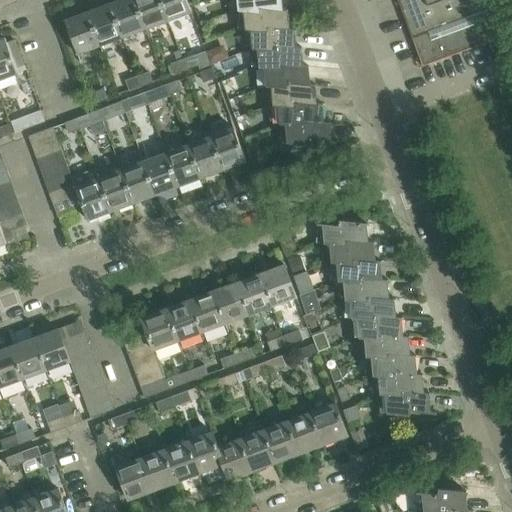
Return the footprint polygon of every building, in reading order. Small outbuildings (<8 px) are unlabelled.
[(122,0),(111,4),(123,38),(146,29),(135,0),(122,0)] [(160,0),(135,0),(146,29),(168,21),(160,0)] [(186,0),(160,0),(168,21),(191,13),(186,0)] [(243,0),(242,11),(251,12),(251,11),(260,12),(260,8),(279,10),(279,9),(279,0),(243,0)] [(398,0),(423,67),(511,33),(511,32),(499,0),(398,0)] [(111,4),(88,13),(101,46),(123,38),(111,4)] [(251,11),(251,12),(249,30),(258,31),(258,30),(267,31),(268,26),(286,28),(288,10),(279,9),(279,10),(260,8),(260,12),(251,11)] [(78,55),(101,46),(88,13),(65,21),(78,55)] [(258,30),(258,31),(256,49),(265,50),(265,49),(275,50),(275,46),(293,47),(295,29),(286,28),(268,26),(267,31),(258,30)] [(29,69),(15,37),(8,39),(22,72),(29,69)] [(6,39),(0,40),(0,79),(19,73),(6,39)] [(265,49),(265,50),(263,67),(272,68),(283,69),(283,65),(300,66),(300,65),(302,48),(293,47),(275,46),(275,50),(265,49)] [(227,47),(209,52),(212,61),(230,56),(227,47)] [(187,70),(198,65),(195,56),(183,60),(187,70)] [(183,60),(172,64),(175,74),(187,70),(183,60)] [(272,68),(270,87),(279,88),(280,87),(290,88),(290,83),(308,85),(308,84),(309,66),(300,65),(300,66),(283,65),(283,69),(272,68)] [(213,69),(201,73),(204,82),(216,78),(213,69)] [(142,86),(153,82),(150,73),(138,77),(142,86)] [(138,77),(127,81),(130,91),(142,86),(138,77)] [(182,91),(179,81),(167,85),(171,95),(182,91)] [(280,87),(279,88),(277,106),(286,107),(286,106),(297,107),(298,102),(315,104),(315,103),(316,85),(308,84),(308,85),(290,83),(290,88),(280,87)] [(159,99),(171,95),(167,85),(156,90),(159,99)] [(96,103),(108,99),(104,90),(93,94),(96,103)] [(133,98),(122,102),(125,112),(137,107),(133,98)] [(122,102),(110,107),(114,116),(125,112),(122,102)] [(286,106),(286,107),(285,125),(294,126),(294,125),(304,127),(305,121),(322,123),(322,122),(323,104),(315,103),(315,104),(298,102),(297,107),(286,106)] [(89,115),(77,119),(81,129),(92,124),(89,115)] [(34,127),(32,119),(12,126),(15,134),(34,127)] [(77,119),(66,123),(69,133),(81,129),(77,119)] [(294,125),(294,126),(292,144),(312,146),(312,140),(328,142),(330,123),(322,122),(322,123),(305,121),(304,127),(294,125)] [(0,139),(15,134),(12,126),(0,130),(0,139)] [(29,137),(33,148),(58,138),(54,128),(29,137)] [(234,128),(211,136),(224,170),(247,162),(234,128)] [(202,179),(224,170),(211,136),(189,144),(202,179)] [(33,148),(38,159),(62,150),(58,138),(33,148)] [(179,187),(202,179),(189,144),(166,153),(179,187)] [(38,159),(42,170),(66,161),(62,150),(38,159)] [(157,195),(179,187),(166,153),(144,161),(157,195)] [(70,172),(66,161),(42,170),(46,181),(70,172)] [(144,161),(121,169),(134,204),(157,195),(144,161)] [(88,221),(112,212),(99,178),(95,168),(72,177),(74,183),(79,195),(83,207),(88,221)] [(99,178),(112,212),(134,204),(121,169),(99,178)] [(0,184),(11,181),(7,170),(0,172),(0,184)] [(46,181),(50,193),(74,183),(72,177),(70,172),(46,181)] [(0,184),(0,197),(15,192),(11,181),(0,184)] [(54,204),(79,195),(74,183),(50,193),(54,204)] [(0,208),(19,202),(15,192),(0,197),(0,208)] [(83,207),(79,195),(54,204),(59,216),(83,207)] [(0,208),(0,221),(23,213),(19,202),(0,208)] [(23,213),(0,221),(0,225),(3,234),(27,225),(23,213)] [(328,244),(337,245),(337,244),(348,245),(349,240),(366,242),(366,241),(368,223),(341,221),(340,226),(330,225),(328,244)] [(372,261),(372,260),(374,242),(366,241),(366,242),(349,240),(348,245),(337,244),(337,245),(335,263),(344,264),(344,263),(355,264),(355,259),(372,261)] [(380,280),(380,279),(381,261),(372,260),(372,261),(355,259),(355,264),(344,263),(344,264),(342,281),(351,283),(351,281),(362,283),(363,278),(380,280)] [(307,273),(302,260),(290,265),(295,277),(307,273)] [(285,265),(261,274),(274,307),(298,298),(285,265)] [(238,282),(251,315),(274,307),(261,274),(238,282)] [(388,280),(380,279),(380,280),(363,278),(362,283),(351,281),(351,283),(349,301),(358,301),(358,300),(369,302),(370,297),(386,298),(387,298),(388,280)] [(238,282),(214,291),(226,324),(251,315),(238,282)] [(191,300),(203,333),(226,324),(214,291),(191,300)] [(358,300),(358,301),(356,319),(365,320),(365,319),(376,320),(377,316),(393,318),(394,316),(396,298),(387,298),(386,298),(370,297),(369,302),(358,300)] [(191,300),(166,309),(178,342),(203,333),(191,300)] [(148,333),(152,343),(155,351),(178,342),(166,309),(143,318),(148,333)] [(365,319),(365,320),(363,338),(372,339),(372,338),(383,339),(383,335),(401,337),(401,336),(402,317),(394,316),(393,318),(377,316),(376,320),(365,319)] [(58,329),(34,338),(46,371),(71,362),(70,362),(66,350),(62,339),(58,329)] [(300,329),(284,335),(287,345),(303,339),(300,329)] [(85,330),(62,339),(66,350),(90,341),(85,330)] [(327,342),(323,331),(312,335),(316,346),(327,342)] [(152,343),(148,333),(125,342),(128,352),(152,343)] [(284,335),(268,341),(271,351),(287,345),(284,335)] [(372,338),(372,339),(370,356),(378,357),(379,356),(390,358),(391,353),(407,355),(407,354),(410,337),(401,336),(401,337),(383,335),(383,339),(372,338)] [(46,371),(34,338),(10,347),(23,380),(46,371)] [(70,362),(94,353),(90,341),(66,350),(70,362)] [(128,352),(133,364),(157,355),(155,351),(152,343),(128,352)] [(318,353),(314,343),(298,349),(302,359),(318,353)] [(10,347),(0,350),(0,388),(23,380),(10,347)] [(253,347),(237,353),(240,362),(256,357),(253,347)] [(74,373),(98,364),(94,353),(70,362),(71,362),(74,373)] [(237,353),(221,359),(224,368),(240,362),(237,353)] [(379,356),(378,357),(377,375),(385,376),(385,375),(397,376),(397,372),(414,374),(414,373),(417,355),(407,354),(407,355),(391,353),(390,358),(379,356)] [(157,355),(133,364),(137,375),(161,366),(157,355)] [(282,355),(267,361),(270,371),(286,365),(282,355)] [(267,361),(251,367),(254,377),(270,371),(267,361)] [(79,384),(102,375),(98,364),(74,373),(79,384)] [(189,371),(193,380),(209,374),(205,365),(189,371)] [(137,375),(141,386),(165,377),(161,366),(137,375)] [(344,378),(339,366),(330,369),(335,381),(344,378)] [(177,386),(193,380),(189,371),(173,377),(177,386)] [(385,375),(385,376),(384,394),(392,395),(392,394),(404,395),(405,391),(421,393),(421,392),(424,374),(414,373),(414,374),(397,372),(397,376),(385,375)] [(223,388),(239,382),(235,373),(219,379),(223,388)] [(83,395),(106,387),(102,375),(79,384),(83,395)] [(169,389),(165,377),(141,386),(145,398),(169,389)] [(219,379),(203,385),(207,394),(223,388),(219,379)] [(351,399),(346,386),(338,389),(343,402),(351,399)] [(83,395),(87,407),(111,398),(106,387),(83,395)] [(188,390),(172,396),(176,406),(192,400),(188,390)] [(392,394),(392,395),(390,413),(412,416),(412,411),(428,412),(430,393),(421,392),(421,393),(405,391),(404,395),(392,394)] [(172,396),(156,402),(160,412),(176,406),(172,396)] [(91,418),(115,409),(111,398),(87,407),(91,418)] [(313,412),(325,445),(349,436),(337,403),(313,412)] [(359,409),(357,403),(345,408),(347,414),(359,409)] [(141,408),(125,414),(129,424),(144,418),(141,408)] [(80,411),(64,417),(67,427),(83,421),(80,411)] [(302,454),(325,445),(313,412),(290,421),(302,454)] [(125,414),(109,420),(113,430),(129,424),(125,414)] [(64,417),(48,423),(51,433),(67,427),(64,417)] [(278,463),(302,454),(290,421),(266,430),(278,463)] [(32,429),(16,435),(20,444),(36,438),(32,429)] [(255,471),(278,463),(266,430),(243,438),(255,471)] [(188,442),(201,475),(224,466),(217,448),(211,433),(188,442)] [(16,435),(0,441),(4,450),(20,444),(16,435)] [(230,481),(255,471),(243,438),(217,448),(224,466),(230,481)] [(177,484),(201,475),(188,442),(165,451),(177,484)] [(25,462),(41,456),(38,446),(22,452),(25,462)] [(154,493),(177,484),(165,451),(142,460),(154,493)] [(22,452),(6,458),(9,468),(25,462),(22,452)] [(129,502),(154,493),(142,460),(117,469),(129,502)] [(35,497),(40,511),(67,511),(58,488),(35,497)] [(464,510),(464,509),(466,491),(440,488),(440,494),(429,493),(427,511),(435,511),(436,511),(437,511),(447,511),(448,508),(464,510)] [(13,511),(40,511),(35,497),(11,506),(13,511)]
